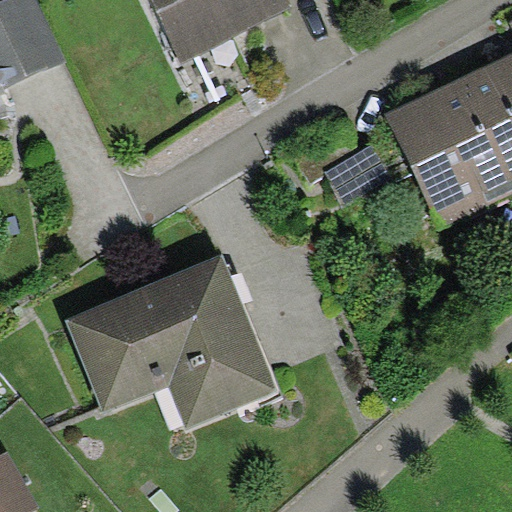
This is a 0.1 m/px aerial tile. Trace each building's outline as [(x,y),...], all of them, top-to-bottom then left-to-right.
[(0,81),(3,88),(65,58),(37,0),(6,0),(0,3),(0,81)] [(150,0),(181,64),(293,10),(287,0),(150,0)] [(511,54),(386,114),(440,227),(511,192),(511,54)] [(392,180),(372,146),(323,173),(345,209),(392,180)] [(185,429),(279,392),(224,255),(64,318),(102,412),(168,385),(185,429)] [(0,511),(29,511),(38,507),(7,452),(0,455),(0,511)]
